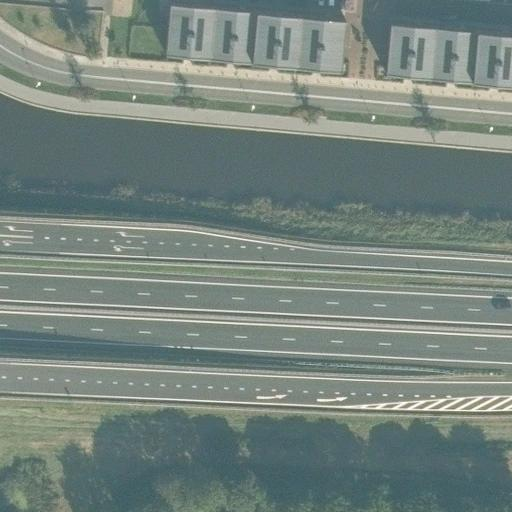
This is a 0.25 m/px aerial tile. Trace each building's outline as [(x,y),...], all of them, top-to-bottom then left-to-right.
[(0,0),(0,1),(104,11),(104,0),(0,0)] [(210,52),(214,6),(169,2),(169,4),(165,3),(164,13),(168,13),(165,53),(166,53),(166,49),(182,50),(182,55),(182,56),(183,57),(183,56),(192,57),(193,58),(194,56),(194,51),(210,52)] [(257,10),(214,6),(210,52),(225,54),(225,59),(225,60),(226,60),(226,59),(235,60),(236,61),(237,60),(237,55),(253,56),(257,10)] [(300,14),(257,10),(253,56),(268,58),(268,63),(268,64),(269,64),(269,63),(279,64),(279,65),(280,64),(280,59),(296,60),(300,14)] [(345,18),(300,14),(296,60),(311,62),(311,67),(311,68),(312,68),(312,67),(322,68),(322,69),(323,68),(323,63),(339,64),(339,69),(340,69),(345,18)] [(434,26),(390,22),(385,73),(387,73),(387,68),(403,70),(402,75),(402,76),(403,76),(403,75),(413,76),(413,77),(414,77),(414,76),(415,71),(430,72),(434,26)] [(477,30),(434,26),(430,72),(446,74),(445,79),(445,80),(446,80),(446,79),(456,80),(456,81),(457,81),(457,80),(458,75),(473,76),(477,30)] [(511,32),(477,30),(473,76),(489,77),(488,83),(488,84),(489,84),(490,83),(499,84),(499,85),(500,85),(500,84),(501,78),(511,79),(511,32)] [(173,503),(172,511),(183,511),(184,502),(173,501),(173,503)]
